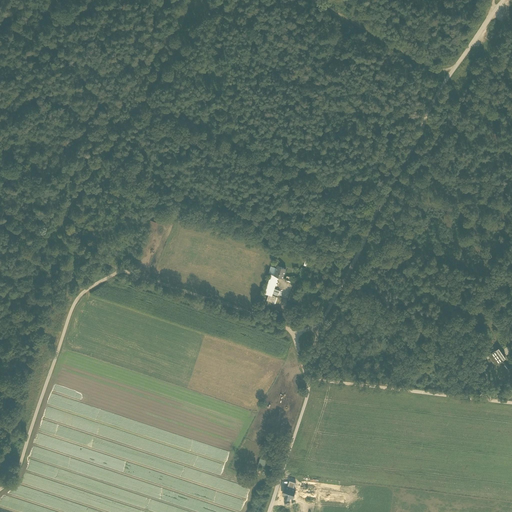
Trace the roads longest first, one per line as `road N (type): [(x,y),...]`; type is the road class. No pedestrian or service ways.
road 1 (track): [(303,366),(283,326),(121,270),(72,308),(18,469),(0,488)]
road 2 (unclassified): [(503,0),(432,102),(303,366)]
road 3 (unclassified): [(511,402),(307,379)]
road 4 (track): [(315,0),(447,77)]
road 5 (track): [(121,270),(70,251),(0,201)]
road 6 (unclassified): [(268,511),(307,379)]
